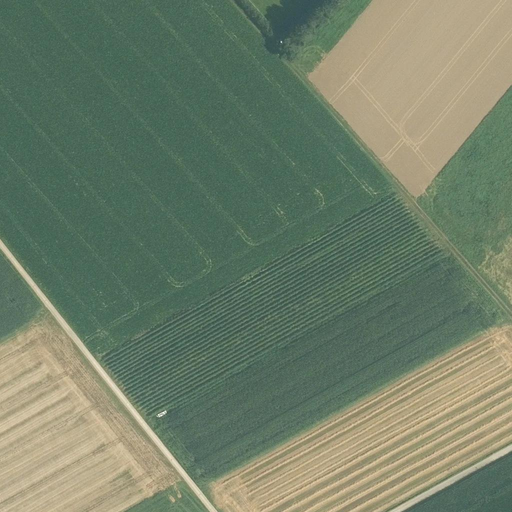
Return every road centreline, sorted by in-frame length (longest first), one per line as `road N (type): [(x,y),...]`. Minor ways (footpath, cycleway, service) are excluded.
road 1 (track): [(511,316),(232,0)]
road 2 (track): [(213,511),(0,244)]
